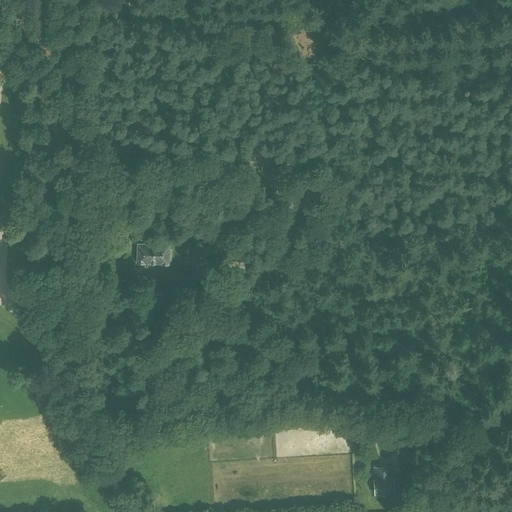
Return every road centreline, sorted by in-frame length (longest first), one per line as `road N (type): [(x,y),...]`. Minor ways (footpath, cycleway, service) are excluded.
road 1 (track): [(97,0),(77,394)]
road 2 (track): [(0,295),(83,283),(285,276),(345,263)]
road 3 (track): [(511,387),(410,511)]
road 4 (track): [(77,394),(127,511)]
road 5 (track): [(0,296),(45,341),(77,394)]
